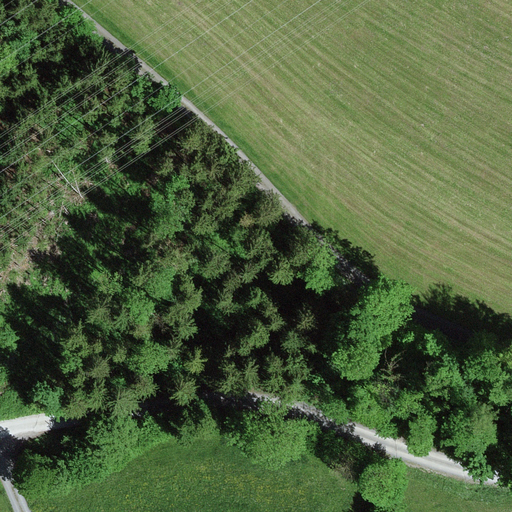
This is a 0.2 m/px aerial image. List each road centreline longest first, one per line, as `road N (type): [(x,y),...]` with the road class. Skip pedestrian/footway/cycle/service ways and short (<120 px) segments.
road 1 (track): [(511,369),(451,343),(330,254),(56,0)]
road 2 (track): [(511,480),(303,419),(155,411),(0,432)]
